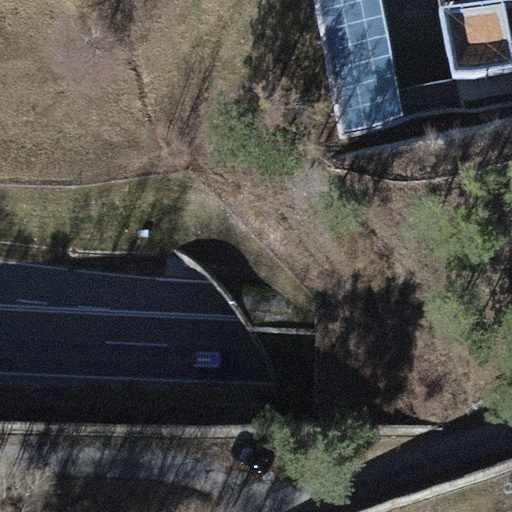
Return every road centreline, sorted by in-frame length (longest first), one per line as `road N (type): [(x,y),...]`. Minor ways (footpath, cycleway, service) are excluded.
road 1 (trunk): [(0,315),(252,331),(511,329)]
road 2 (track): [(0,459),(193,470),(293,511)]
road 3 (track): [(325,511),(511,435)]
